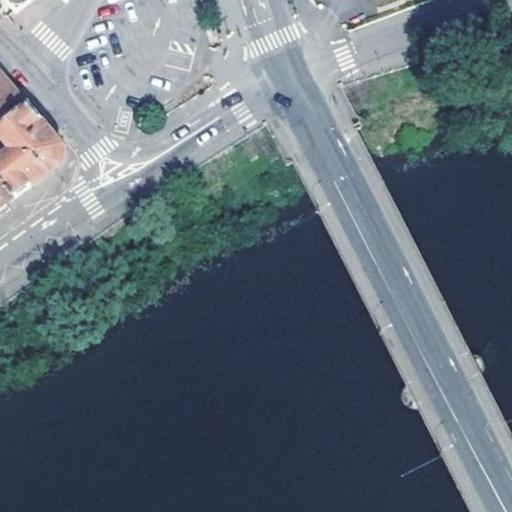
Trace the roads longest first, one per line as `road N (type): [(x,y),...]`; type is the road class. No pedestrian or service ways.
road 1 (secondary): [(509,511),(289,76)]
road 2 (unclassified): [(479,0),(289,76)]
road 3 (tertiary): [(139,165),(289,76)]
